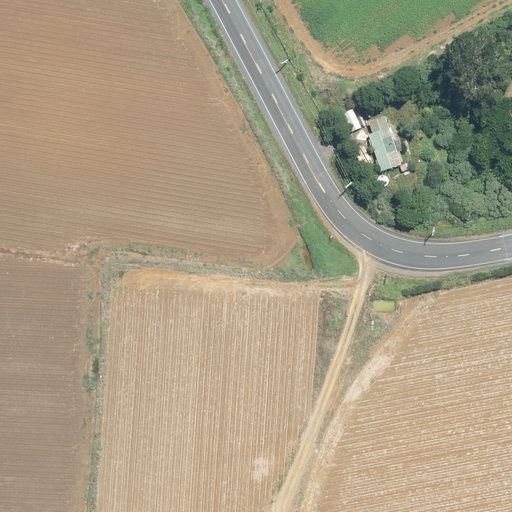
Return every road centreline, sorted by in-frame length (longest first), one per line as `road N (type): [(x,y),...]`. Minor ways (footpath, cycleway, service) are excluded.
road 1 (tertiary): [(511,246),(419,257),(355,231),(321,188),(221,0)]
road 2 (track): [(287,0),(327,60),(361,67),(412,50),(504,0)]
